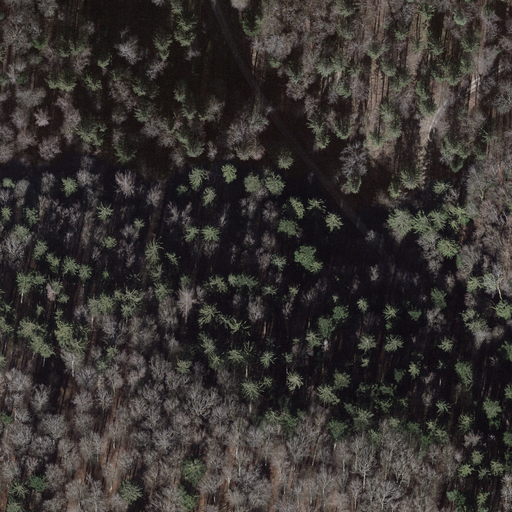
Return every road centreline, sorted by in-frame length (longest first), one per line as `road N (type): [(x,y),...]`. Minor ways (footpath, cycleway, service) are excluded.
road 1 (track): [(219,0),(278,119),(511,434)]
road 2 (track): [(401,280),(347,276),(70,180),(0,184)]
road 3 (track): [(401,280),(436,119),(459,93),(511,65)]
